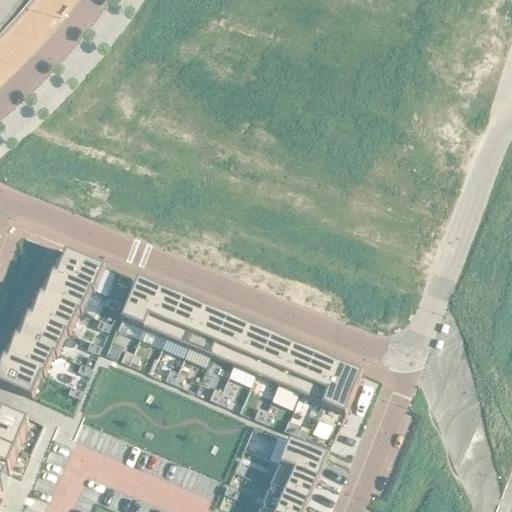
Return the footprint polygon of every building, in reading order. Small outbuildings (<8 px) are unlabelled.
[(61,267),(61,269),(100,286),(110,264),(111,262),(74,247),(71,245),(63,268),(61,267)] [(49,288),(49,290),(88,307),(97,286),(100,287),(100,286),(61,269),(61,267),(58,266),(50,289),(49,288)] [(122,278),(133,282),(134,281),(136,275),(125,270),(122,278)] [(144,277),(128,313),(151,323),(169,281),(146,271),(144,277)] [(169,281),(151,323),(173,333),(191,290),(169,281)] [(37,309),(36,311),(76,328),(85,307),(87,308),(88,307),(49,290),(49,288),(46,287),(38,310),(37,309)] [(191,290),(173,333),(195,342),(213,300),(191,290)] [(124,304),(127,297),(116,292),(112,300),(124,304)] [(213,300),(195,342),(217,351),(235,309),(213,300)] [(24,330),(24,332),(63,349),(72,328),(75,329),(76,328),(36,311),(37,309),(33,308),(25,331),(24,330)] [(235,309),(217,351),(239,361),(257,319),(235,309)] [(103,322),(114,327),(117,319),(106,315),(103,322)] [(257,319),(239,361),(262,370),(280,328),(257,319)] [(280,328),(262,370),(284,380),(302,338),(280,328)] [(12,351),(11,353),(51,370),(60,349),(63,350),(63,349),(24,332),(24,330),(21,329),(13,352),(12,351)] [(93,344),(104,349),(108,342),(96,337),(93,344)] [(302,338),(284,380),(306,389),(323,347),(302,338)] [(134,359),(139,348),(131,345),(127,356),(134,359)] [(323,347),(306,389),(328,399),(346,357),(323,347)] [(146,352),(139,348),(134,359),(142,363),(146,352)] [(0,373),(0,375),(38,392),(47,370),(50,371),(51,370),(11,353),(12,351),(9,350),(0,373)] [(346,357),(328,399),(351,409),(368,366),(346,357)] [(95,371),(98,364),(87,359),(84,367),(95,371)] [(171,376),(178,379),(183,368),(176,364),(171,375),(171,376)] [(183,368),(178,379),(186,382),(191,371),(183,368)] [(74,389),(85,394),(88,386),(77,382),(74,389)] [(223,398),(228,387),(220,384),(215,395),(223,398)] [(235,390),(228,387),(223,398),(230,401),(235,390)] [(260,414),(267,417),(272,406),(265,403),(260,414)] [(0,502),(6,488),(4,487),(6,483),(8,484),(13,473),(11,472),(13,468),(15,469),(35,421),(0,405),(0,502)] [(272,406),(267,417),(275,421),(275,420),(280,409),(272,406)] [(307,421),(303,432),(310,435),(315,424),(307,421)] [(295,435),(285,458),(325,475),(326,475),(335,452),(332,451),(295,435)] [(285,458),(275,481),(315,498),(315,497),(316,498),(325,475),(285,458)] [(275,481),(265,503),(285,511),(309,511),(315,498),(275,481)] [(233,482),(230,489),(241,494),(244,486),(233,482)] [(285,511),(265,503),(261,511),(285,511)]
